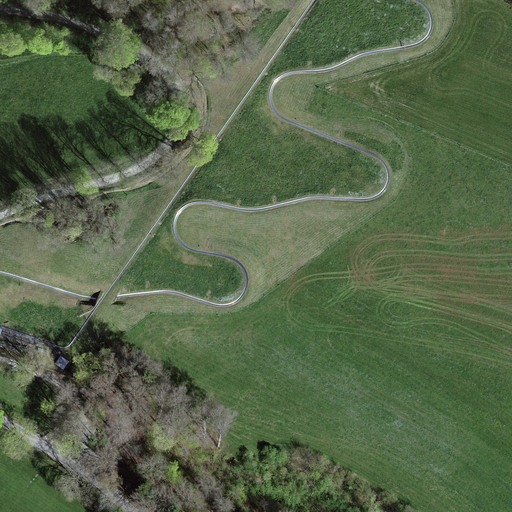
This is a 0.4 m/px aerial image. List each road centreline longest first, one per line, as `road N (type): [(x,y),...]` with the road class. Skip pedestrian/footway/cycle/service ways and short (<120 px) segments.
road 1 (track): [(0,8),(118,40),(167,80),(183,119),(144,165),(0,215)]
road 2 (unclassified): [(130,511),(0,420)]
